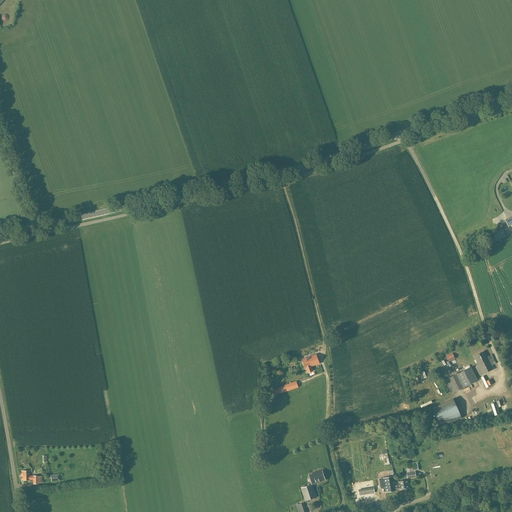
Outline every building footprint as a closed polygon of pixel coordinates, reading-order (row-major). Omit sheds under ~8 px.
[(502,228),(496,231),(497,234),(492,236),(494,241),(506,237),(502,228)] [(485,351),(473,357),(478,366),(476,367),(480,376),(494,369),(492,366),(496,364),(493,358),(492,354),(487,356),(485,351)] [(452,353),(446,356),(449,362),(455,359),(452,353)] [(316,355),(302,360),(305,368),(306,368),(308,373),(313,371),(311,366),(319,363),(316,355)] [(295,357),(288,360),(291,365),(297,362),(295,357)] [(471,367),(444,381),(451,394),(478,380),(471,367)] [(296,381),(271,390),(273,396),(298,388),(296,381)] [(453,399),(431,408),(440,428),(462,418),(453,399)] [(413,468),(406,469),(408,479),(416,478),(415,471),(419,470),(417,462),(412,463),(413,468)] [(30,471),(21,471),(22,481),(30,480),(30,471)] [(312,485),(301,488),(306,501),(317,497),(312,484),(325,480),(322,471),(309,475),(311,482),(312,485)] [(59,474),(51,475),(51,482),(60,481),(59,474)] [(38,476),(31,476),(31,480),(33,480),(33,484),(39,484),(39,483),(42,483),(42,477),(38,477),(38,476)] [(395,476),(383,478),(386,492),(397,490),(409,488),(408,480),(396,482),(395,476)] [(306,511),(304,503),(296,505),(298,511),(306,511)]
